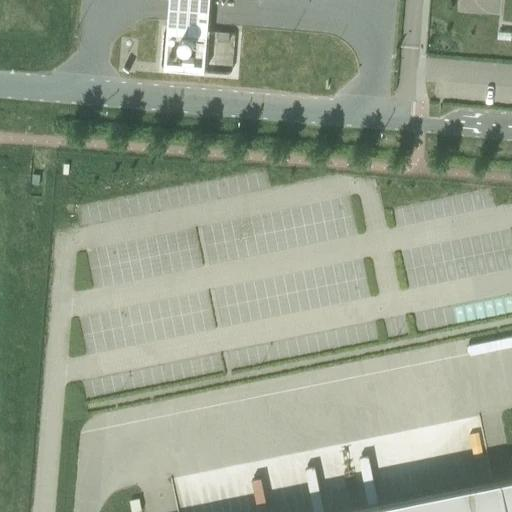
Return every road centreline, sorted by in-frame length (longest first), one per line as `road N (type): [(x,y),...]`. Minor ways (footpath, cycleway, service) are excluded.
road 1 (unclassified): [(398,122),(0,89)]
road 2 (unclassified): [(410,0),(398,122)]
